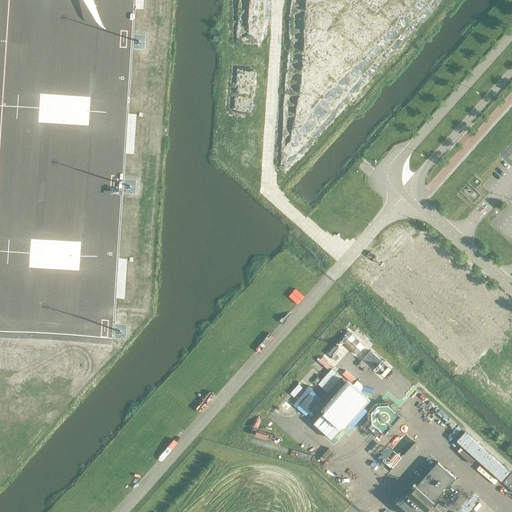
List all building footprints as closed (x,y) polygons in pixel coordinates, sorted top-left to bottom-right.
[(299,303),(305,295),(297,288),(290,296),(299,303)] [(364,358),(384,377),(393,367),(373,348),(364,358)] [(346,429),(372,397),(350,380),(354,376),(346,370),(342,375),(332,367),(315,387),(310,383),(295,402),(312,417),(320,408),(324,411),(315,422),(334,438),(343,427),(346,429)] [(466,430),(457,440),(504,480),(500,484),(511,494),(511,466),(475,435),(474,437),(466,430)] [(410,511),(426,511),(456,478),(438,462),(401,504),(410,511)]
